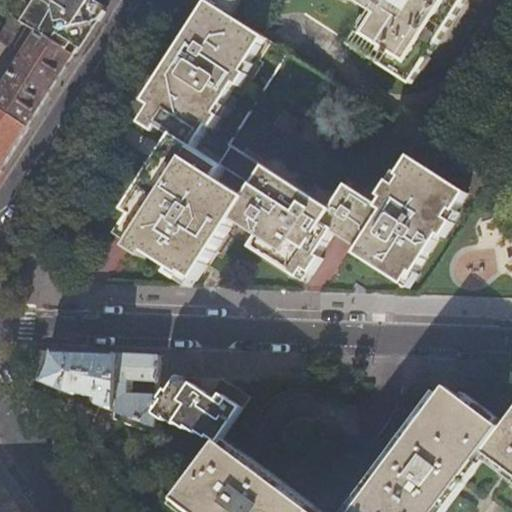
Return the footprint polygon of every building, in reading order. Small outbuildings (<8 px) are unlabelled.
[(0,0),(0,6),(1,7),(5,0),(15,0),(21,3),(23,0),(25,0),(43,11),(46,6),(37,0),(0,0)] [(93,0),(37,0),(46,6),(43,11),(33,27),(71,52),(79,40),(82,36),(94,33),(106,13),(105,8),(93,0)] [(209,0),(214,3),(237,17),(248,0),(209,0)] [(417,83),(469,0),(360,0),(377,10),(355,44),(417,83)] [(233,145),(293,52),(237,17),(214,3),(194,35),(155,95),(150,103),(157,108),(146,124),(160,133),(164,128),(179,138),(223,165),(259,188),(271,170),(233,145)] [(55,93),(78,57),(71,52),(33,27),(17,17),(3,38),(29,55),(9,85),(6,82),(2,88),(6,91),(0,99),(0,105),(32,128),(55,93)] [(0,178),(3,174),(32,128),(0,105),(0,178)] [(201,281),(241,222),(251,200),(216,176),(223,165),(179,138),(131,212),(138,217),(131,228),(143,236),(134,249),(149,259),(153,254),(177,269),(173,274),(185,282),(190,274),(201,281)] [(420,275),(445,235),(449,238),(458,224),(455,220),(471,194),(415,158),(398,184),(394,182),(385,197),(389,199),(384,207),(352,188),(337,211),(328,226),(339,233),(365,249),(361,255),(409,286),(417,273),(420,275)] [(328,226),(337,211),(271,170),(259,188),(251,200),(241,222),(265,237),(258,249),(305,279),(310,271),(317,275),(327,259),(323,257),(339,233),(328,226)] [(115,411),(118,354),(87,353),(55,350),(50,367),(49,369),(43,382),(75,395),(78,391),(82,394),(95,395),(95,403),(115,411)] [(141,355),(118,354),(115,411),(122,414),(155,427),(156,410),(157,396),(122,394),(123,381),(158,383),(160,356),(141,355)] [(180,377),(156,410),(219,440),(250,395),(230,384),(229,385),(221,378),(211,393),(202,387),(202,386),(203,383),(203,382),(202,380),(201,379),(200,378),(198,377),(180,377)] [(438,511),(483,452),(501,427),(448,386),(352,511),(438,511)] [(511,412),(501,427),(483,452),(511,473),(511,412)] [(178,499),(195,511),(315,511),(221,442),(178,499)]
